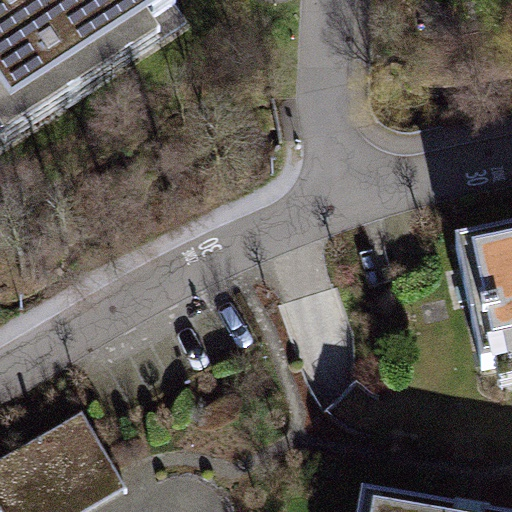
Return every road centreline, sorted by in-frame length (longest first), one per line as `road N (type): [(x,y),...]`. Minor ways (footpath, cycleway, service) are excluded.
road 1 (residential): [(0,375),(167,279),(343,202)]
road 2 (residential): [(343,202),(325,99),(330,0)]
road 3 (residential): [(343,202),(511,160)]
